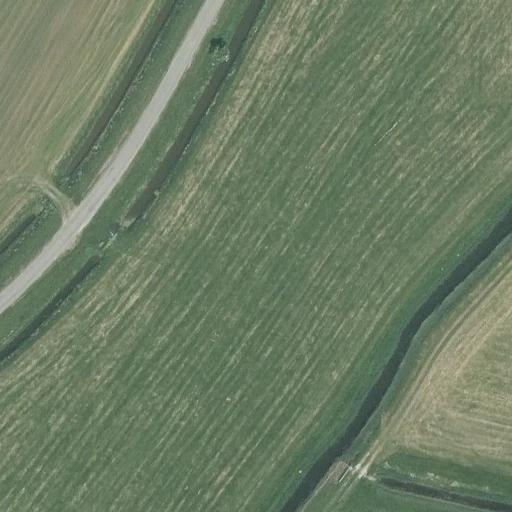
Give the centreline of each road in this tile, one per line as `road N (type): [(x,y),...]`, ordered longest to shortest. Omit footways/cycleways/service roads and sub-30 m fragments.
road 1 (tertiary): [(0,302),(113,174),(214,0)]
road 2 (track): [(328,511),(409,405)]
